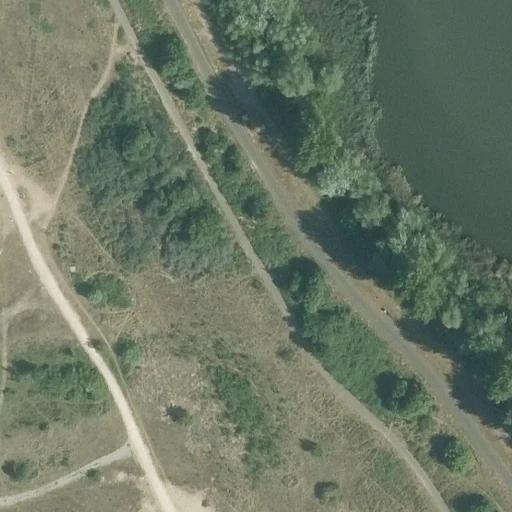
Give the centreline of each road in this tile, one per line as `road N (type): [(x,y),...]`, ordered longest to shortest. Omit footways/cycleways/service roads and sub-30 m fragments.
road 1 (track): [(0,172),(31,247),(116,392),(168,511)]
road 2 (track): [(140,451),(0,505)]
